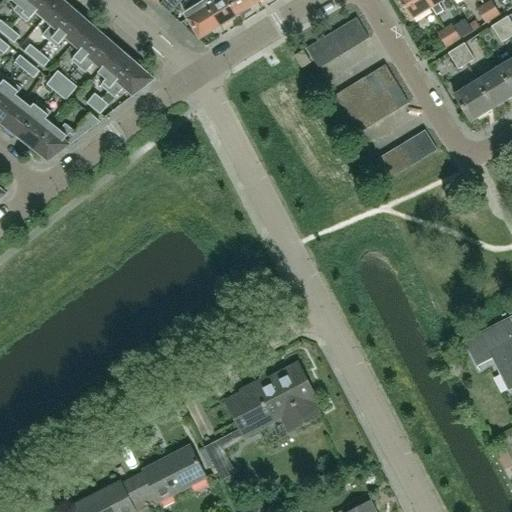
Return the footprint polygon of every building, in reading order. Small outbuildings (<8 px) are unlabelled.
[(33,0),(12,0),(17,5),(11,11),(19,17),(33,0)] [(57,0),(33,0),(19,17),(25,23),(34,12),(42,19),(57,0)] [(60,0),(57,0),(42,19),(49,26),(41,36),(48,42),(74,11),(60,0)] [(162,0),(158,5),(168,14),(180,0),(191,0),(195,6),(183,14),(198,38),(219,26),(202,0),(162,0)] [(228,0),(202,0),(219,26),(237,14),(228,0)] [(255,3),(253,0),(228,0),(237,14),(255,3)] [(430,8),(424,0),(397,0),(410,20),(430,8)] [(424,0),(430,8),(435,16),(442,11),(437,3),(442,0),(424,0)] [(489,0),(482,5),(491,20),(498,15),(489,0)] [(491,20),(482,5),(475,9),(484,24),(491,20)] [(74,11),(48,42),(55,48),(63,37),(71,44),(88,24),(74,11)] [(498,22),(508,38),(511,35),(511,25),(507,17),(498,22)] [(357,45),(367,38),(355,18),(345,25),(357,45)] [(0,32),(4,36),(9,29),(0,21),(0,32)] [(508,38),(498,22),(490,27),(500,43),(508,38)] [(79,51),(70,61),(78,68),(104,37),(88,24),(71,44),(79,51)] [(450,24),(443,29),(452,44),(459,39),(450,24)] [(357,45),(345,25),(334,31),(347,51),(357,45)] [(18,37),(9,29),(4,36),(13,43),(18,37)] [(452,44),(443,29),(436,34),(445,48),(452,44)] [(347,51),(334,31),(324,37),(337,57),(347,51)] [(117,49),(104,37),(78,68),(84,73),(93,62),(100,69),(117,49)] [(324,37),(315,42),(327,63),(337,57),(324,37)] [(8,47),(0,40),(0,52),(2,54),(8,47)] [(315,42),(305,49),(313,61),(317,69),(327,63),(315,42)] [(455,49),(465,65),(473,59),(463,43),(455,49)] [(33,59),(39,52),(29,44),(23,51),(33,59)] [(117,49),(100,69),(108,76),(99,86),(106,92),(132,62),(117,49)] [(465,65),(455,49),(447,53),(457,70),(465,65)] [(293,56),(300,68),(309,63),(302,51),(293,56)] [(48,60),(39,52),(33,59),(43,67),(48,60)] [(22,70),(28,64),(18,56),(13,63),(22,70)] [(511,57),(496,68),(511,92),(511,57)] [(132,62),(106,92),(100,100),(93,94),(86,103),(99,114),(106,105),(107,106),(122,88),(132,96),(153,80),(132,62)] [(28,64),(22,70),(32,79),(38,72),(28,64)] [(395,84),(384,65),(373,72),(385,91),(395,84)] [(511,96),(511,92),(496,68),(474,81),(492,109),(511,96)] [(54,92),(65,78),(56,71),(45,85),(54,92)] [(385,91),(373,72),(363,78),(375,97),(385,91)] [(0,83),(0,98),(12,83),(5,77),(0,83)] [(65,78),(54,92),(64,101),(75,87),(65,78)] [(363,78),(353,84),(365,103),(375,97),(363,78)] [(474,81),(453,95),(470,122),(492,109),(474,81)] [(12,83),(0,98),(0,124),(2,126),(22,101),(14,95),(19,89),(18,88),(12,83)] [(353,84),(344,90),(355,109),(365,103),(353,84)] [(407,103),(395,84),(385,91),(396,110),(407,103)] [(355,109),(344,90),(334,96),(345,115),(355,109)] [(385,91),(375,97),(387,116),(396,110),(385,91)] [(387,116),(375,97),(365,103),(377,122),(387,116)] [(30,108),(22,101),(2,126),(17,138),(42,107),(35,101),(30,108)] [(377,122),(365,103),(355,109),(367,128),(377,122)] [(49,113),(42,107),(17,138),(32,150),(52,125),(44,119),(49,113)] [(367,128),(355,109),(345,115),(357,134),(367,128)] [(306,113),(291,122),(323,170),(329,166),(326,162),(336,155),(322,134),(320,135),(306,113)] [(52,125),(32,150),(47,161),(98,122),(89,115),(81,127),(79,126),(74,132),(64,124),(59,130),(52,125)] [(423,131),(413,137),(425,157),(436,150),(423,131)] [(413,137),(403,143),(415,163),(425,157),(413,137)] [(415,163),(403,143),(393,149),(405,169),(415,163)] [(405,169),(393,149),(383,155),(395,175),(405,169)] [(352,171),(345,150),(331,155),(338,176),(352,171)] [(383,155),(374,161),(386,181),(395,175),(383,155)] [(315,187),(324,183),(313,156),(303,160),(315,187)] [(329,199),(342,192),(335,179),(322,186),(329,199)] [(511,324),(509,319),(463,344),(476,368),(491,359),(509,394),(511,392),(511,324)] [(239,429),(217,440),(203,448),(220,481),(235,474),(222,450),(246,438),(244,435),(279,417),(286,431),(318,415),(310,401),(315,398),(297,363),(224,401),(239,429)] [(142,473),(132,478),(146,507),(156,502),(156,503),(205,478),(188,445),(187,446),(188,447),(142,470),(141,470),(142,473)] [(120,484),(119,481),(118,482),(118,483),(72,506),(72,505),(71,506),(74,511),(136,511),(146,507),(132,478),(120,484)] [(374,511),(369,502),(349,511),(374,511)]
